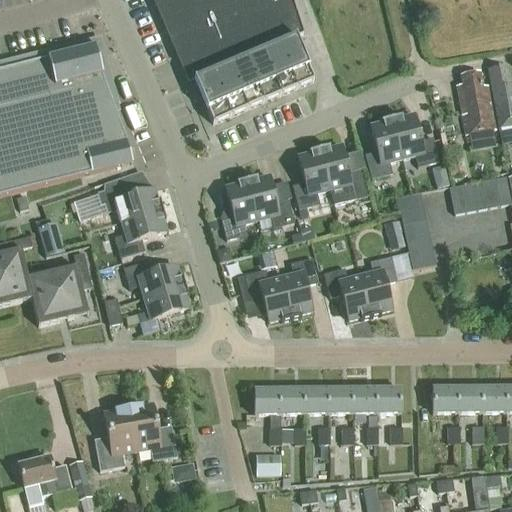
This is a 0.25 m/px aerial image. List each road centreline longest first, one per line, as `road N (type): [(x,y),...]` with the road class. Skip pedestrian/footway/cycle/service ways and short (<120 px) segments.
road 1 (unclassified): [(511,351),(217,354)]
road 2 (unclassified): [(181,181),(408,84)]
road 3 (unclassified): [(217,354),(97,360),(0,380)]
road 4 (unclassified): [(181,181),(109,0)]
road 5 (unclassified): [(217,354),(217,303),(181,181)]
